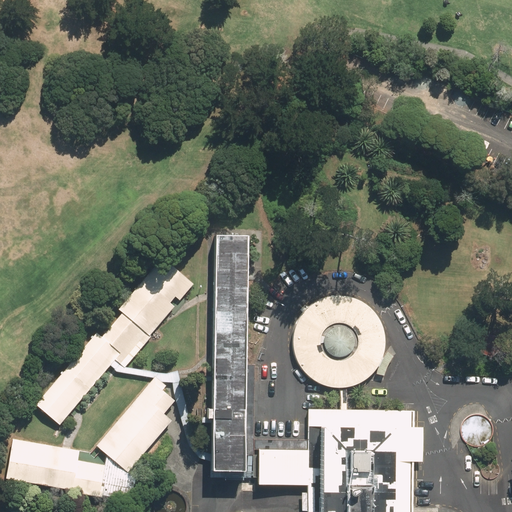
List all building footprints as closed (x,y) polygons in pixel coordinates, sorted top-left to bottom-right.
[(247,235),(215,235),(212,469),(244,470),(244,454),(254,454),(254,449),(254,439),(255,364),(245,364),(247,235)] [(35,410),(59,433),(191,297),(167,274),(35,410)] [(292,341),(294,356),(301,369),(311,379),(324,385),(338,388),(341,387),(343,387),(347,386),(354,385),(368,377),(376,368),(380,361),(382,355),(384,350),(384,334),(378,319),(368,307),(355,299),(339,296),(325,298),(311,304),(301,314),(294,327),(292,341)] [(376,373),(375,380),(384,379),(384,374),(386,369),(389,362),(392,356),(396,354),(392,346),(388,351),(384,356),(382,355),(380,361),(376,368),(377,368),(376,373)] [(149,383),(99,442),(133,470),(182,411),(149,383)] [(307,511),(413,511),(414,461),(422,461),(422,426),(413,426),(413,410),(347,410),(344,410),(340,410),(308,409),(307,440),(254,439),(254,449),(258,449),(258,484),(308,484),(308,501),(307,511)] [(102,461),(18,449),(13,485),(97,497),(102,461)]
